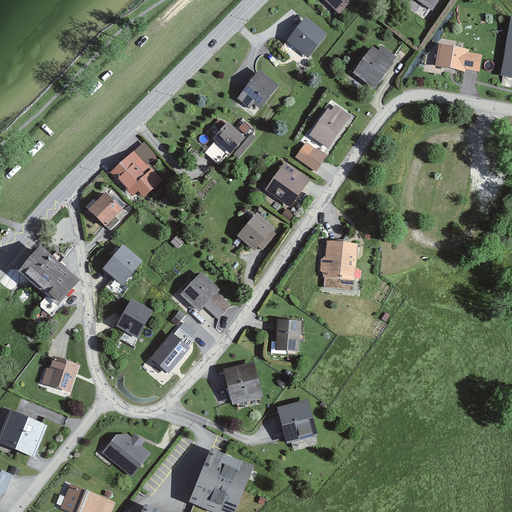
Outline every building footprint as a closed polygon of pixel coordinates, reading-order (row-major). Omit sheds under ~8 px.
[(352,0),(325,0),(339,13),(352,0)] [(437,0),(419,0),(431,9),(437,0)] [(511,16),(499,76),(511,78),(511,16)] [(327,35),(307,19),(288,42),(308,58),(327,35)] [(398,58),(379,43),(353,74),(376,91),(398,58)] [(471,49),(441,44),(437,67),(466,72),(466,70),(472,70),(481,72),(483,55),(471,53),(471,49)] [(262,71),(237,100),(249,111),(256,105),(264,109),(282,87),(262,71)] [(352,117),(337,107),(333,112),(330,109),(311,137),(330,150),(352,117)] [(246,138),(229,123),(215,138),(232,154),(246,138)] [(245,152),(255,140),(250,136),(240,148),(245,152)] [(144,142),(134,151),(147,164),(157,156),(144,142)] [(310,146),(299,162),(316,173),(327,157),(310,146)] [(147,164),(134,151),(111,173),(132,196),(138,191),(144,197),(156,187),(163,180),(147,164)] [(308,182),(285,167),(269,191),(291,206),(308,182)] [(124,209),(106,191),(88,210),(106,227),(124,209)] [(277,229),(260,213),(238,236),(256,252),(277,229)] [(169,243),(177,250),(184,243),(177,235),(169,243)] [(355,290),(361,243),(329,240),(327,256),(322,259),(321,270),(326,276),(327,287),(355,290)] [(82,282),(41,246),(19,271),(47,295),(38,305),(51,317),(82,282)] [(144,262),(126,246),(105,270),(114,278),(103,290),(113,298),(144,262)] [(221,291),(204,274),(183,296),(200,313),(205,307),(211,312),(224,299),(218,294),(221,291)] [(154,314),(133,302),(118,326),(138,338),(154,314)] [(304,322),(280,320),(278,349),(302,351),(304,322)] [(193,337),(198,332),(186,321),(182,326),(193,337)] [(189,350),(170,335),(150,360),(169,375),(189,350)] [(81,364),(55,356),(51,368),(48,367),(43,382),(72,392),(81,364)] [(266,396),(255,363),(226,372),(237,405),(261,397),(266,396)] [(320,434),(311,401),(281,409),(290,443),(320,434)] [(49,425),(12,410),(0,439),(0,442),(35,457),(49,425)] [(103,452),(133,476),(153,454),(143,445),(147,441),(137,433),(134,437),(129,433),(118,435),(103,452)] [(236,511),(256,465),(215,448),(193,502),(217,511),(236,511)] [(15,475),(0,469),(0,501),(3,494),(7,495),(15,475)] [(111,511),(116,503),(72,484),(62,508),(70,511),(111,511)]
